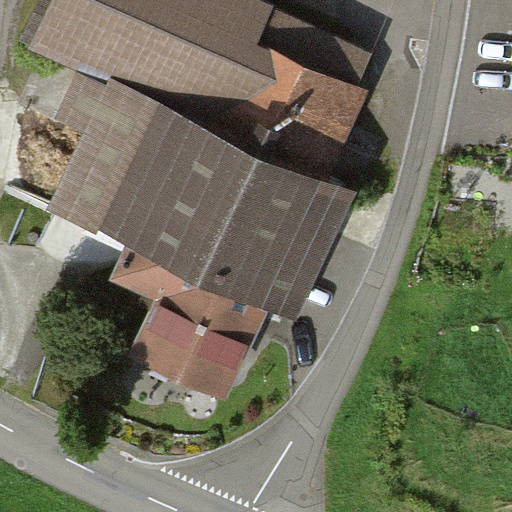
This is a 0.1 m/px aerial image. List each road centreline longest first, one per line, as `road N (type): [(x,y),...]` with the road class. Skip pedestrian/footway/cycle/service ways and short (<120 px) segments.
road 1 (residential): [(463,0),(451,112),(430,198),(265,511)]
road 2 (tertiary): [(173,511),(0,423)]
